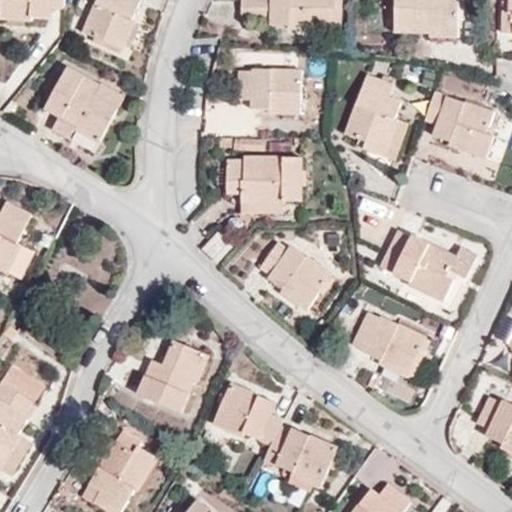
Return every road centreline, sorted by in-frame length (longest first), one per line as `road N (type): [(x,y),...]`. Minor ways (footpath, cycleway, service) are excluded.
road 1 (residential): [(421,446),(156,246)]
road 2 (residential): [(27,511),(65,451),(96,357),(156,246)]
road 3 (residential): [(421,446),(511,255)]
road 4 (residential): [(156,246),(85,184),(4,148)]
